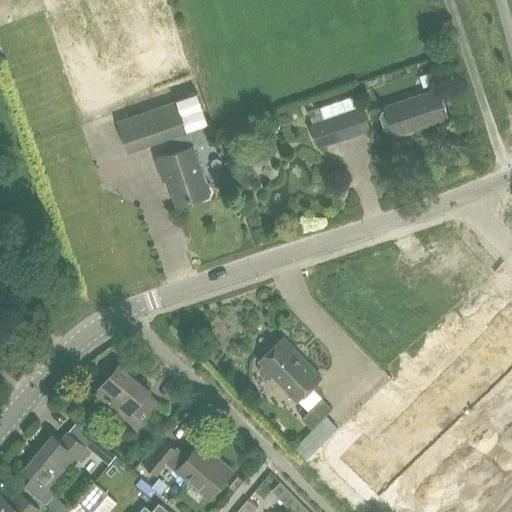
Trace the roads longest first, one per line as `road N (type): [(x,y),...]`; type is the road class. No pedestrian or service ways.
road 1 (tertiary): [(0,428),(78,341),(121,313),(464,196)]
road 2 (track): [(509,179),(447,0)]
